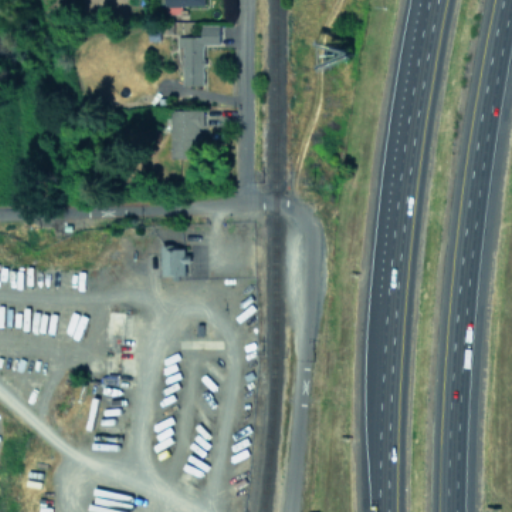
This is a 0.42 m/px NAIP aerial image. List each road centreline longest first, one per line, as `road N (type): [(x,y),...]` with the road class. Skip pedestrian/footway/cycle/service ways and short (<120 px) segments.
road 1 (motorway): [(448,511),(459,289),(502,0)]
road 2 (residential): [(287,511),(310,233),(285,203),(245,201)]
road 3 (motorway): [(425,0),(381,320)]
road 4 (residential): [(0,211),(245,201)]
road 5 (residential): [(245,201),(243,0)]
road 6 (motorway): [(381,320),(379,511)]
